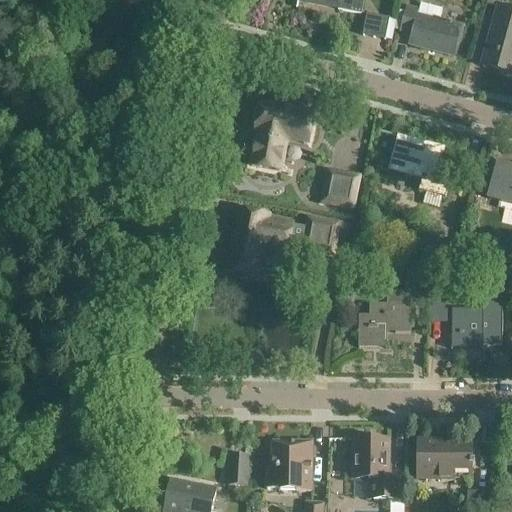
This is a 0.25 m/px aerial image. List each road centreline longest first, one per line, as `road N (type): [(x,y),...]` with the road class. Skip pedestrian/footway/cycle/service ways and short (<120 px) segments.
road 1 (residential): [(130,394),(511,402)]
road 2 (unclassified): [(130,394),(200,40)]
road 3 (residential): [(511,119),(200,40)]
road 4 (track): [(0,252),(23,162),(117,0)]
road 5 (unclassified): [(105,511),(130,394)]
